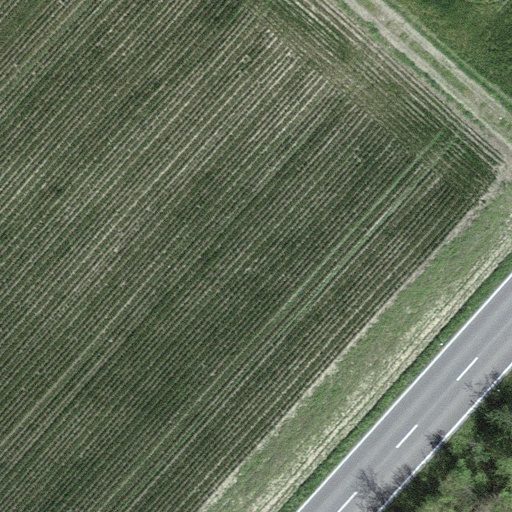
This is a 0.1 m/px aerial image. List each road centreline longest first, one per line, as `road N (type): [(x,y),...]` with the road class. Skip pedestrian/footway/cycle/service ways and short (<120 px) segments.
road 1 (secondary): [(337,511),(511,318)]
road 2 (track): [(511,130),(357,0)]
